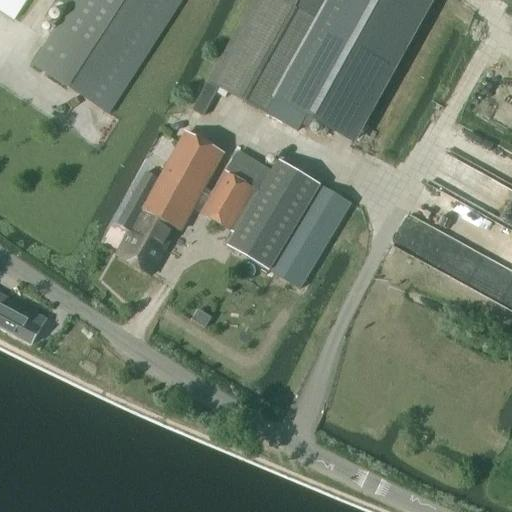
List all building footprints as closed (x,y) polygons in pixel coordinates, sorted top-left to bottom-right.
[(0,0),(0,12),(14,21),(27,0),(0,0)] [(75,0),(33,66),(109,115),(184,0),(75,0)] [(255,0),(209,84),(297,133),(305,117),(352,143),(431,0),(255,0)] [(126,209),(117,227),(129,233),(117,256),(151,277),(174,237),(177,232),(179,233),(191,211),(231,234),(263,179),(267,173),(237,156),(213,197),(202,192),(222,155),(188,136),(161,184),(145,175),(126,209)] [(235,236),(228,248),(269,273),(320,187),(279,163),(268,182),(263,179),(231,234),(235,236)] [(320,187),(269,273),(300,291),(351,206),(320,187)] [(46,321),(0,296),(0,330),(31,347),(46,321)]
